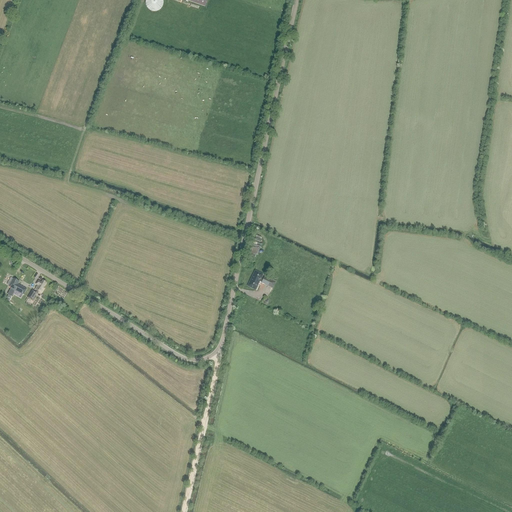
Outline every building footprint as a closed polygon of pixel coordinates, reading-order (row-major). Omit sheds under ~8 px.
[(145,0),(146,1),(145,3),(146,5),(146,6),(147,8),(149,9),(151,11),(153,11),(155,11),(157,11),(159,10),(161,9),(162,8),(163,6),(164,4),(164,2),(163,0),(145,0)] [(257,255),(259,248),(253,247),(251,253),(257,255)] [(262,275),(255,272),(248,286),(256,290),(259,282),(261,283),(268,286),(271,280),(264,277),(264,278),(262,277),(262,275)] [(15,290),(19,282),(13,279),(9,287),(15,290)] [(33,290),(28,298),(33,301),(38,292),(41,294),(45,288),(43,288),(46,283),(42,281),(41,283),(38,281),(36,285),(38,286),(35,290),(37,291),(36,292),(33,290)] [(27,289),(19,285),(16,291),(24,296),(27,289)]
